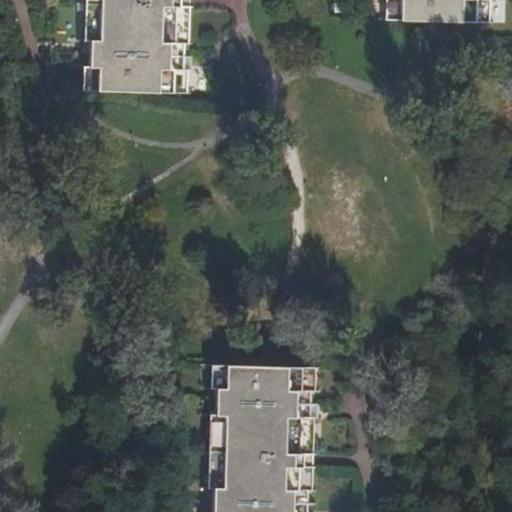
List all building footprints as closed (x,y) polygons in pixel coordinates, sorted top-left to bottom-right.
[(89,0),(87,88),(187,92),(187,68),(183,67),(184,42),(188,42),(188,0),(89,0)] [(390,0),(390,18),(489,21),(490,0),(390,0)] [(306,511),(308,489),(312,488),(314,415),(310,415),(310,401),(311,389),(315,389),(316,365),(217,362),(211,511),(306,511)] [(310,401),(310,415),(314,415),(318,415),(318,401),(310,401)] [(202,453),(211,453),(211,421),(202,421),(202,453)]
